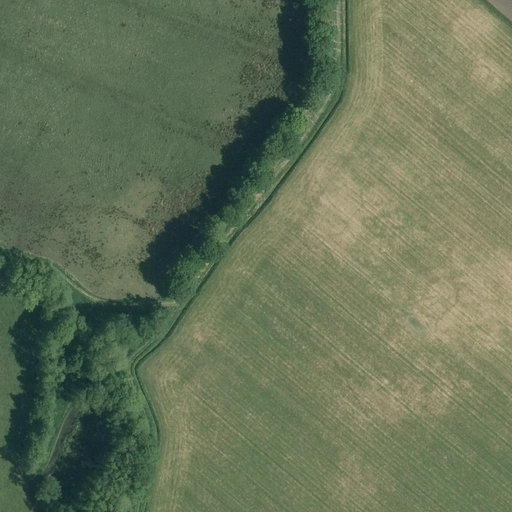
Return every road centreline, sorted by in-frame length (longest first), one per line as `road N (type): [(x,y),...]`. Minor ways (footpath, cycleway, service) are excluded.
road 1 (track): [(175,307),(331,95),(336,0)]
road 2 (track): [(136,511),(145,419),(126,368),(175,307)]
